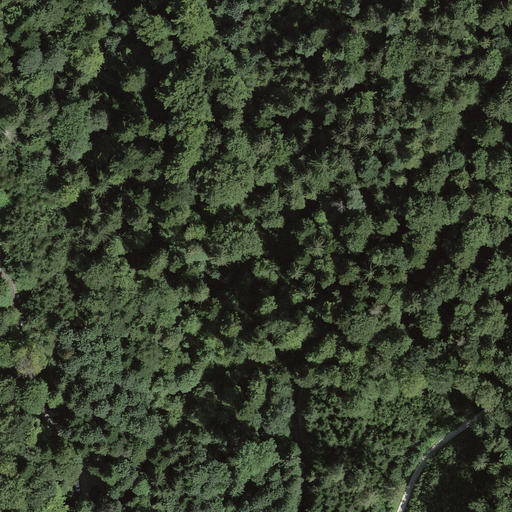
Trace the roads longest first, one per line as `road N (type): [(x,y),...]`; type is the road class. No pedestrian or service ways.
road 1 (track): [(298,511),(307,374),(336,349),(429,300),(461,138),(485,83),(511,52)]
road 2 (track): [(209,0),(187,59),(165,78),(132,87),(92,69),(54,0)]
road 3 (track): [(399,511),(435,447),(511,392)]
road 4 (track): [(14,378),(19,322),(0,250)]
road 5 (track): [(0,375),(14,378),(85,469)]
